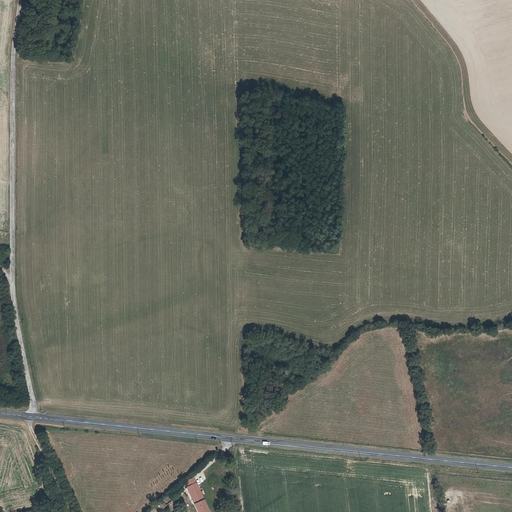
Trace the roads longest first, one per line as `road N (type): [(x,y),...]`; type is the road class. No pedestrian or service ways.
road 1 (secondary): [(33,417),(511,468)]
road 2 (unclassified): [(11,281),(19,0)]
road 3 (unclassified): [(33,417),(11,281)]
